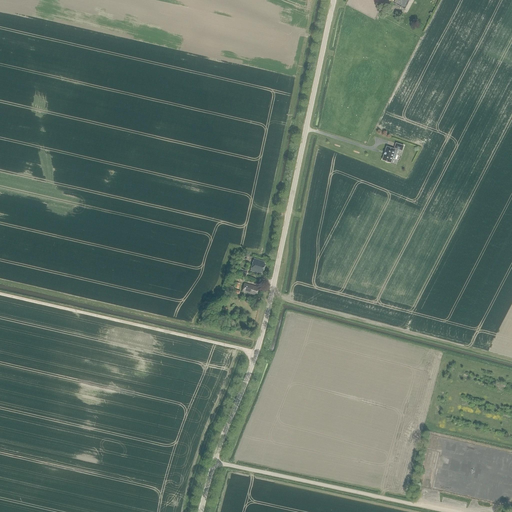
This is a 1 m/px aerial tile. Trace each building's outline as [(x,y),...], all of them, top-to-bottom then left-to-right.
[(375,0),(382,3),(387,6),(387,5),(392,7),(393,5),(400,8),(401,7),(405,9),(410,0),(375,0)] [(387,147),(382,160),(391,163),(395,150),(387,147)] [(262,274),(265,265),(263,264),(264,263),(254,260),(250,272),(260,275),(261,273),(262,274)] [(257,295),(258,290),(256,290),(257,288),(244,284),(242,292),(255,296),(255,294),(257,295)] [(234,287),(231,286),(229,291),(239,294),(240,291),(233,289),(234,287)]
